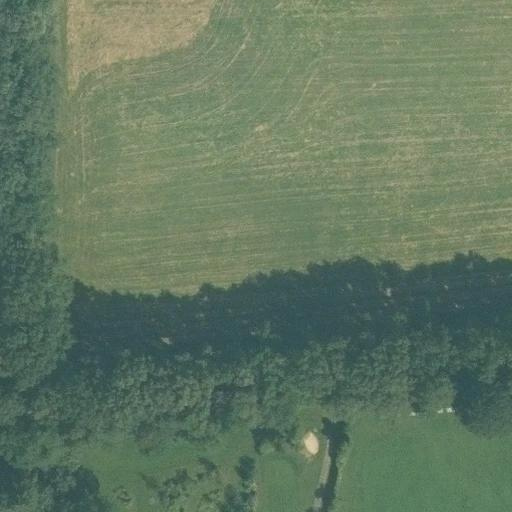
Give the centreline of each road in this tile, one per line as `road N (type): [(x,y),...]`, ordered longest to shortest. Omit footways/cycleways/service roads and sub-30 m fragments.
road 1 (track): [(77,511),(19,356),(6,0)]
road 2 (track): [(315,511),(353,353)]
